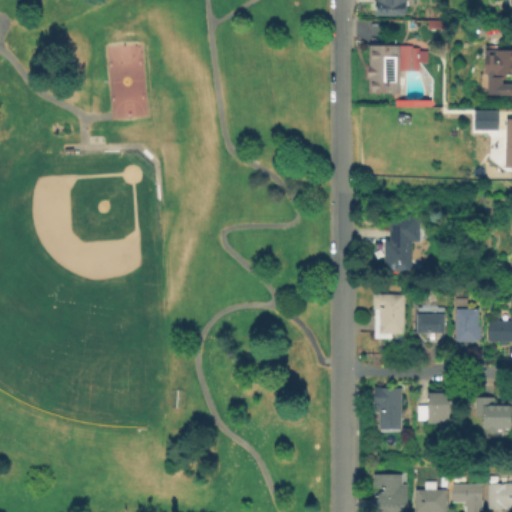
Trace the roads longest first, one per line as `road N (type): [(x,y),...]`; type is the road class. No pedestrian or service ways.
road 1 (residential): [(341,0),(341,368)]
road 2 (residential): [(511,370),(341,368)]
road 3 (residential): [(341,368),(341,511)]
